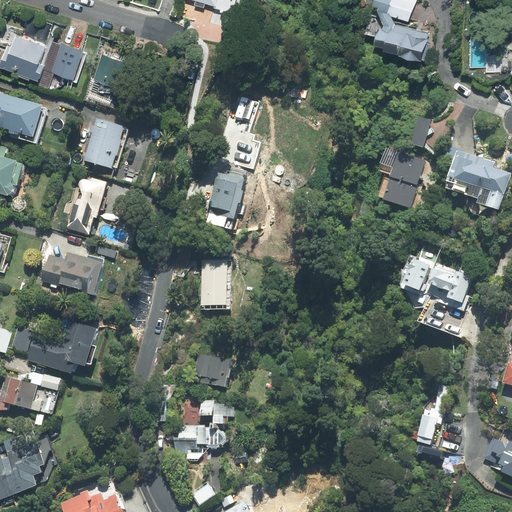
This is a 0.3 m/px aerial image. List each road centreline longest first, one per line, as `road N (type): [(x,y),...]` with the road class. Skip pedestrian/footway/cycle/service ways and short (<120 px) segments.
road 1 (residential): [(181,215),(138,406),(159,483),(176,511)]
road 2 (residential): [(177,37),(46,0)]
